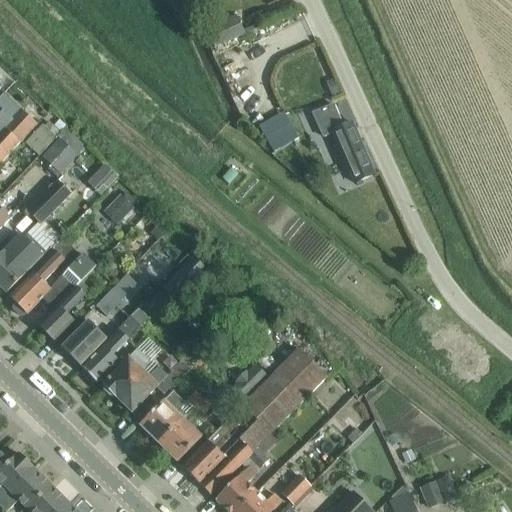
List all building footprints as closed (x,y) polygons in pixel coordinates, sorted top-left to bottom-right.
[(214,47),(232,39),(244,34),(236,16),(206,29),(214,47)] [(0,164),(23,139),(36,125),(35,123),(25,114),(3,94),(0,96),(0,164)] [(343,127),(333,105),(312,114),(322,136),(331,132),(354,183),(374,174),(352,123),(343,127)] [(273,153),(291,142),(299,137),(290,123),(265,139),(273,153)] [(39,156),(56,137),(42,124),(25,143),(39,156)] [(58,138),(42,156),(51,165),(47,169),(57,178),(61,174),(62,175),(78,157),(58,138)] [(233,169),(240,177),(253,167),(246,158),(233,169)] [(12,190),(21,198),(37,178),(27,171),(12,190)] [(39,225),(71,195),(58,182),(27,212),(37,223),(39,225)] [(116,224),(133,208),(120,196),(104,212),(116,224)] [(0,228),(9,219),(0,209),(0,228)] [(0,255),(0,288),(5,294),(19,279),(25,273),(28,270),(40,257),(40,258),(50,248),(52,249),(61,240),(44,222),(39,225),(37,223),(22,239),(19,237),(8,248),(4,253),(3,252),(0,255)] [(74,251),(62,239),(61,240),(52,249),(50,248),(40,258),(40,257),(28,270),(32,274),(9,297),(14,302),(12,309),(19,315),(26,314),(43,297),(55,309),(72,291),(75,288),(80,283),(98,266),(84,253),(50,289),(43,282),(63,261),(74,251)] [(176,303),(207,271),(192,256),(161,288),(176,303)] [(79,292),(75,288),(72,291),(55,309),(38,326),(54,342),(74,321),(65,313),(82,296),(79,292)] [(95,306),(105,317),(106,316),(122,299),(112,289),(95,306)] [(96,384),(110,369),(117,362),(111,356),(125,341),(139,327),(130,317),(116,332),(80,368),(96,384)] [(162,337),(176,324),(169,317),(155,330),(162,337)] [(79,367),(93,353),(106,340),(87,321),(60,348),(79,367)] [(147,377),(140,370),(148,362),(136,350),(102,385),(104,387),(104,391),(109,396),(114,396),(131,413),(156,388),(163,394),(177,380),(179,381),(193,367),(184,358),(171,372),(170,370),(166,375),(157,367),(147,377)] [(290,357),(284,364),(242,406),(227,421),(196,453),(182,467),(210,496),(224,482),(248,457),(247,456),(251,452),(312,392),(326,378),(298,350),(290,357)] [(186,388),(200,373),(208,366),(201,359),(193,367),(179,381),(186,388)] [(236,384),(229,391),(240,403),(268,378),(255,364),(246,372),(246,371),(234,382),(236,384)] [(211,408),(222,397),(214,388),(202,400),(194,408),(201,415),(209,407),(211,408)] [(158,444),(182,420),(176,414),(186,404),(173,392),(140,426),(158,444)] [(194,408),(202,400),(194,392),(186,401),(194,408)] [(177,462),(191,448),(201,438),(182,420),(158,444),(177,462)] [(262,454),(277,439),(272,433),(253,453),(251,452),(247,456),(248,457),(259,468),(267,460),(262,454)] [(10,460),(1,451),(0,452),(0,483),(2,485),(0,487),(0,502),(33,469),(17,453),(10,460)] [(28,511),(51,487),(33,469),(0,502),(0,507),(4,511),(5,511),(17,500),(28,511)] [(226,511),(237,511),(256,493),(246,484),(254,476),(246,469),(215,501),(226,511)] [(445,502),(456,498),(447,472),(436,476),(445,502)] [(292,506),(293,505),(310,488),(311,487),(298,475),(280,494),(292,506)] [(59,511),(68,503),(51,487),(28,511),(29,511),(59,511)] [(371,511),(352,491),(331,511),(371,511)] [(265,502),(256,493),(237,511),(270,511),(281,502),(273,494),(265,502)] [(77,511),(68,503),(59,511),(77,511)]
